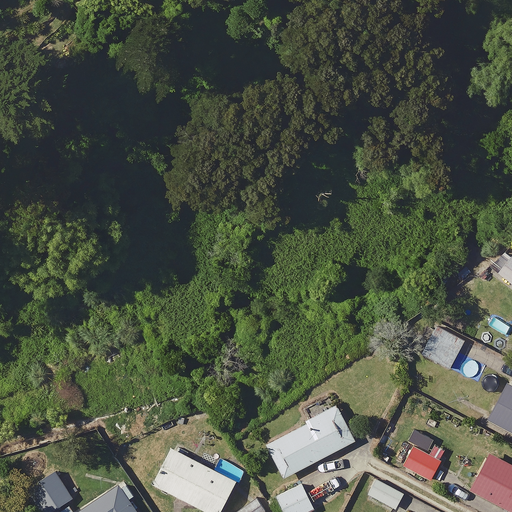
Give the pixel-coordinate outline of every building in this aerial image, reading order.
[(511,258),(506,253),(491,271),(511,288),(511,258)] [(458,347),(430,330),(416,354),(444,371),(458,347)] [(511,386),(501,381),(482,419),(511,434),(511,386)] [(353,438),(335,403),(263,441),(281,476),(353,438)] [(215,511),(233,478),(168,444),(149,481),(210,511),(215,511)] [(436,460),(408,445),(398,463),(426,479),(436,460)] [(511,511),(511,467),(482,452),(463,488),(510,511),(511,511)] [(43,511),(71,497),(55,467),(25,483),(40,511),(43,511)] [(400,493),(375,479),(367,493),(392,507),(400,493)] [(300,511),(313,506),(302,480),(270,495),(277,511),(300,511)] [(137,511),(117,481),(71,511),(137,511)]
